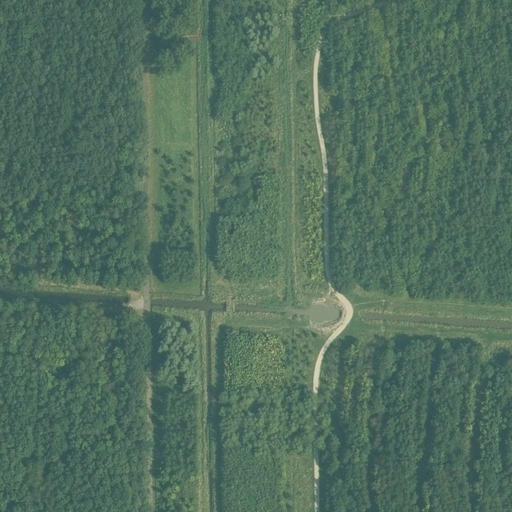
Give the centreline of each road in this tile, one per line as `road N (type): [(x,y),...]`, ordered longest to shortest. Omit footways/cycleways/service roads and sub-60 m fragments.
road 1 (track): [(143,313),(145,0)]
road 2 (track): [(220,511),(218,343),(231,326),(341,328)]
road 3 (track): [(148,511),(143,313)]
road 4 (track): [(143,313),(0,302)]
